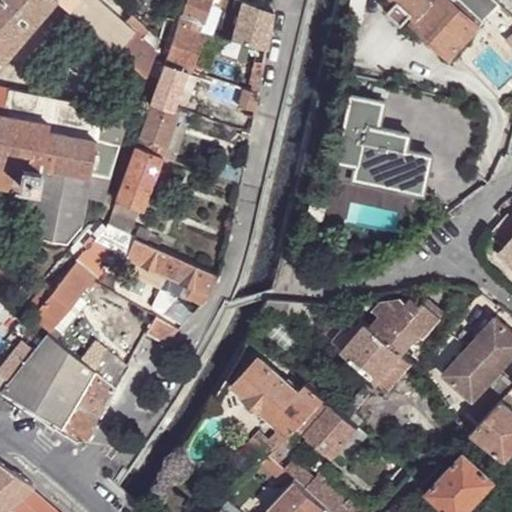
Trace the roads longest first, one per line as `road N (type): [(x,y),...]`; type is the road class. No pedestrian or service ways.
road 1 (residential): [(81,490),(227,284),(295,0)]
road 2 (residential): [(299,291),(338,291),(452,251)]
